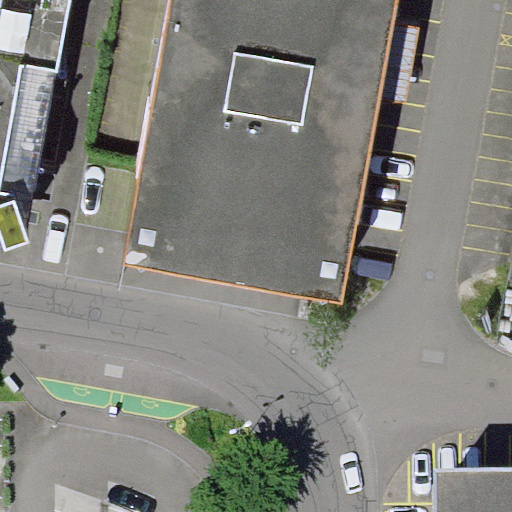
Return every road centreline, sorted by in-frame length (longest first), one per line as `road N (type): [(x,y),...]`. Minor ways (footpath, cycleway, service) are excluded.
road 1 (residential): [(314,394),(385,350),(419,302),(470,0)]
road 2 (residential): [(314,394),(237,346),(187,330),(0,295)]
road 3 (residential): [(314,394),(511,407)]
road 4 (residential): [(339,511),(331,442),(314,394)]
